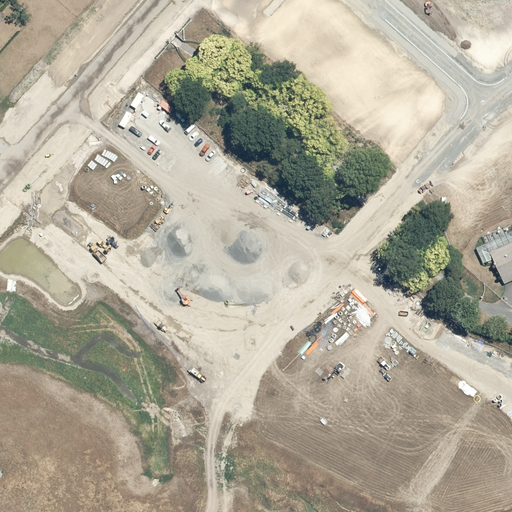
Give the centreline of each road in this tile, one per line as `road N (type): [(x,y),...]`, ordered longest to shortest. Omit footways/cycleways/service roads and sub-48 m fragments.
road 1 (residential): [(325,272),(252,331),(195,326),(5,173)]
road 2 (secondary): [(160,0),(5,173)]
road 3 (residential): [(479,99),(325,272)]
road 4 (residential): [(325,272),(372,294),(427,347),(511,405)]
road 5 (residential): [(479,99),(363,0)]
